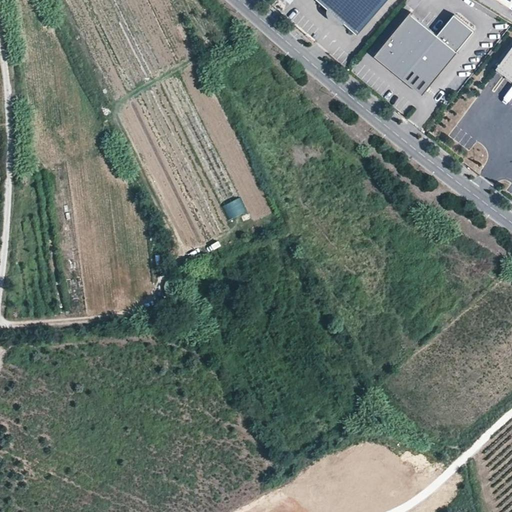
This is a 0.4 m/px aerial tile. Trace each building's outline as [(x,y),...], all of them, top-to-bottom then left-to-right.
[(387,0),(323,0),(360,32),(387,0)] [(437,35),(411,13),(377,55),(405,77),(421,57),(440,72),(474,31),(455,14),(437,35)] [(511,47),(497,68),(511,79),(511,47)] [(440,72),(421,57),(405,77),(423,93),(440,72)] [(502,97),(511,83),(505,80),(497,94),(502,97)] [(223,206),(229,220),(246,213),(239,199),(223,206)] [(162,311),(177,310),(176,302),(161,303),(162,311)]
